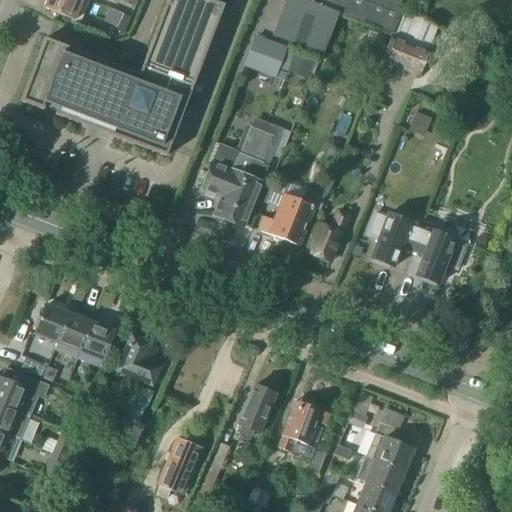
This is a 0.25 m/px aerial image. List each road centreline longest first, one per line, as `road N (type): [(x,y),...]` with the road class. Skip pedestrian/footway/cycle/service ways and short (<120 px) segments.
road 1 (secondary): [(21,214),(482,392)]
road 2 (residential): [(428,511),(482,392)]
